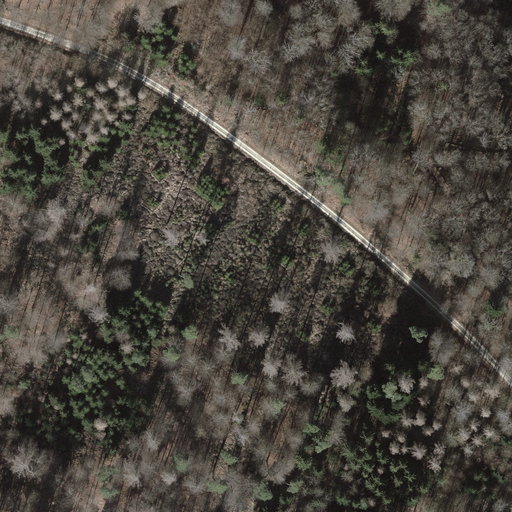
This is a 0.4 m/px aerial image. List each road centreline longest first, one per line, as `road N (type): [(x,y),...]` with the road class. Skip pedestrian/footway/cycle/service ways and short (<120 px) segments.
road 1 (track): [(511,387),(366,240),(179,101),(106,58),(0,20)]
road 2 (track): [(511,309),(471,256),(456,206),(425,159),(416,126),(424,53),(415,20),(340,17),(318,0)]
